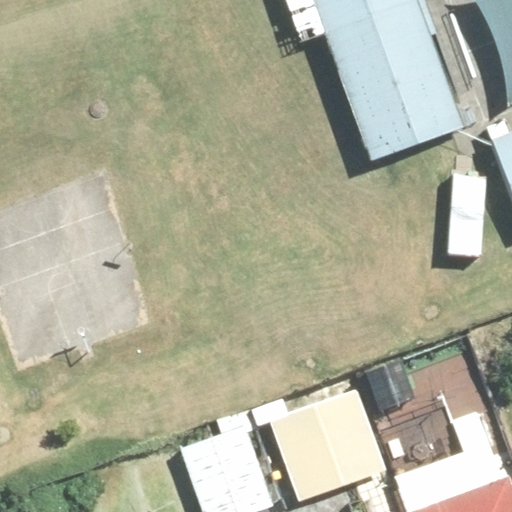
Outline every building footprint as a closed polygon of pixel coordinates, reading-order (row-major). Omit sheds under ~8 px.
[(414,0),(284,0),(355,163),(465,116),(414,0)] [(511,107),(492,115),(511,166),(511,107)] [(479,263),(481,193),(440,192),(438,262),(479,263)] [(352,387),(260,419),(289,500),(381,468),(352,387)] [(164,435),(190,511),(250,511),(276,503),(243,408),(164,435)] [(361,511),(511,511),(511,502),(499,465),(361,511)]
